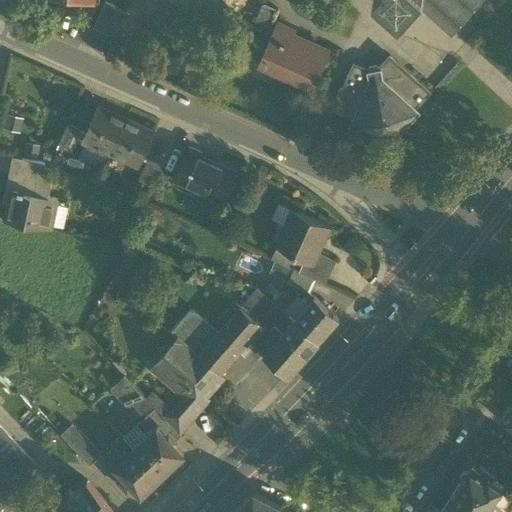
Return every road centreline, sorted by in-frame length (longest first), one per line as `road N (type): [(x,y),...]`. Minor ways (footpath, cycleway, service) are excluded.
road 1 (residential): [(461,227),(320,176),(0,27)]
road 2 (secondary): [(243,464),(344,365),(461,227)]
road 3 (residential): [(406,511),(511,342)]
